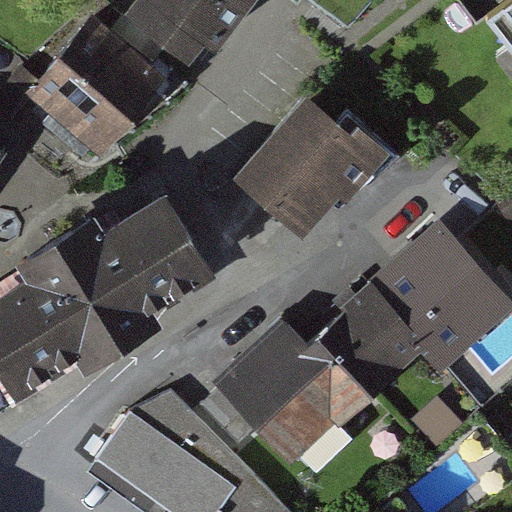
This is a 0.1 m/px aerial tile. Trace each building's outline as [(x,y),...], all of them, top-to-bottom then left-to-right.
[(140,0),(125,22),(193,71),(244,0),(140,0)] [(95,19),(30,90),(95,150),(161,78),(95,19)] [(511,33),(491,50),(511,75),(511,33)] [(305,101),(236,184),(308,243),(377,161),(305,101)] [(159,187),(0,280),(0,391),(6,401),(213,279),(159,187)] [(447,375),(511,314),(511,296),(442,222),(324,332),(373,383),(416,343),(447,375)] [(280,316),(210,382),(292,468),(362,402),(280,316)] [(143,408),(101,459),(165,511),(289,511),(177,394),(143,408)]
